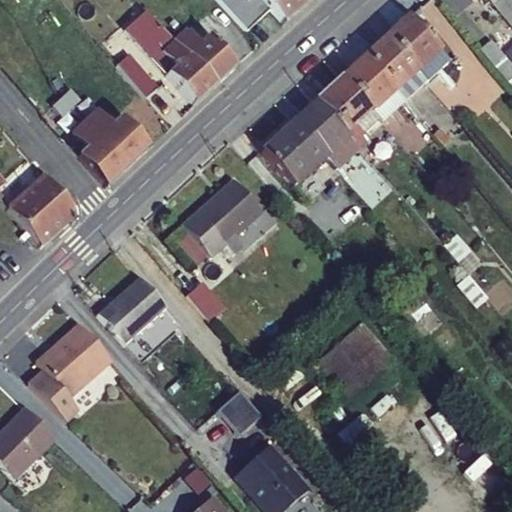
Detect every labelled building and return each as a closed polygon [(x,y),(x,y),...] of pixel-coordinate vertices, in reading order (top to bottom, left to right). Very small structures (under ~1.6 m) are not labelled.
[(206,0),(239,36),(261,16),(274,31),(296,11),(286,0),(206,0)] [(286,0),(296,11),(308,0),(286,0)] [(477,0),(458,0),(466,9),(477,0)] [(411,71),(433,52),(403,18),(381,38),(411,71)] [(167,45),(156,33),(134,52),(187,111),(208,92),(167,45)] [(167,45),(208,92),(230,73),(202,41),(193,49),(180,34),(167,45)] [(359,57),(389,91),(411,71),(381,38),(359,57)] [(490,44),(480,52),(503,81),(511,74),(511,50),(501,59),(490,44)] [(444,64),(433,52),(411,71),(423,84),(444,64)] [(388,113),(378,101),(389,91),(359,57),(336,78),(366,111),(377,123),(388,113)] [(150,94),(123,61),(110,72),(138,105),(150,94)] [(423,84),(411,71),(389,91),(400,102),(401,103),(423,84)] [(311,101),(341,133),(366,111),(336,78),(311,101)] [(400,102),(389,91),(378,101),(388,113),(400,102)] [(63,97),(54,104),(64,115),(72,107),(63,97)] [(332,168),(355,148),(341,133),(311,101),(289,121),(321,156),(332,168)] [(64,115),(54,104),(46,112),(55,122),(64,115)] [(86,131),(127,176),(148,157),(120,126),(111,134),(98,119),(86,131)] [(267,141),(298,176),(321,156),(289,121),(267,141)] [(105,196),(127,176),(86,131),(73,142),(86,157),(78,165),(105,196)] [(257,150),(288,185),(298,176),(267,141),(257,150)] [(224,250),(261,219),(232,185),(171,236),(200,270),(215,258),(223,266),(232,259),(224,250)] [(63,228),(65,219),(38,186),(0,218),(0,219),(18,239),(33,256),(63,228)] [(157,314),(131,283),(111,299),(118,307),(137,331),(157,314)] [(222,314),(199,287),(184,300),(207,327),(222,314)] [(118,307),(111,299),(93,314),(100,322),(118,307)] [(100,322),(120,345),(137,331),(118,307),(100,322)] [(100,322),(93,314),(88,318),(114,350),(120,345),(100,322)] [(357,326),(314,366),(348,402),(391,362),(357,326)] [(101,367),(69,331),(25,368),(57,405),(101,367)] [(240,399),(218,419),(240,445),(262,425),(240,399)] [(44,446),(14,415),(0,429),(0,480),(5,485),(44,446)] [(187,468),(196,461),(176,438),(167,445),(187,468)] [(268,456),(233,486),(255,511),(293,511),(306,501),(268,456)] [(182,483),(196,499),(210,488),(196,471),(182,483)]
